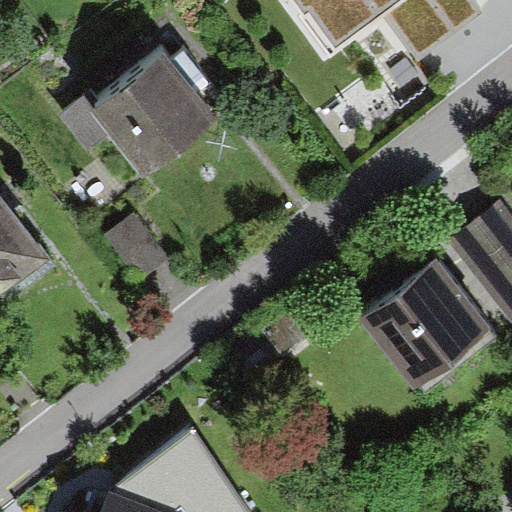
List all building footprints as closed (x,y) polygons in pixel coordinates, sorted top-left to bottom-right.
[(292,0),(332,55),(389,12),(404,0),(292,0)] [(404,0),(389,12),(420,57),(482,10),(475,0),(404,0)] [(164,41),(83,105),(136,172),(217,108),(164,41)] [(0,190),(0,303),(55,258),(0,190)] [(511,213),(502,201),(362,322),(429,398),(511,326),(511,213)] [(132,215),(105,235),(139,278),(165,259),(132,215)] [(59,511),(249,511),(193,426),(108,489),(99,511),(77,511),(62,507),(59,511)]
